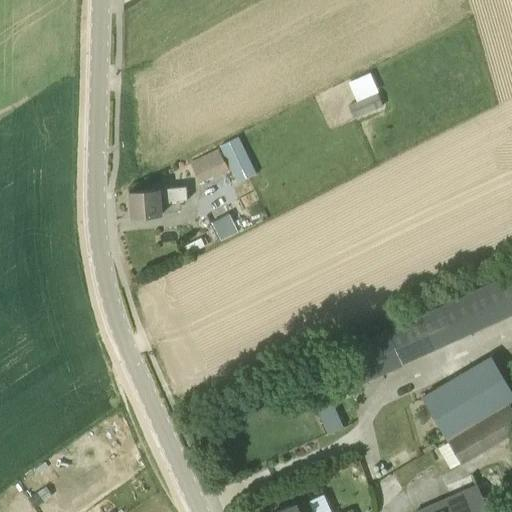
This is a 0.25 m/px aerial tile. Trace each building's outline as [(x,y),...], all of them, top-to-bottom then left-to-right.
[(343,83),(353,103),(348,105),(353,118),(383,105),(368,72),(343,83)] [(239,138),(221,147),(238,183),(257,173),(239,138)] [(228,168),(220,150),(191,163),(200,183),(228,168)] [(172,202),(172,201),(188,199),(187,186),(129,192),(132,218),(160,216),(160,202),(172,202)] [(214,222),(222,239),(240,231),(231,213),(214,222)] [(183,246),(187,254),(209,243),(205,235),(183,246)] [(357,384),(511,314),(511,275),(343,351),(357,384)] [(318,411),(329,434),(344,427),(334,404),(318,411)] [(448,443),(461,465),(511,435),(511,410),(510,407),(448,443)] [(487,509),(477,486),(472,475),(447,485),(446,485),(451,497),(416,511),(502,511),(499,503),(487,509)] [(35,507),(44,500),(38,491),(29,498),(35,507)] [(343,511),(311,511),(306,500),(296,505),(295,504),(279,511),(343,511)]
